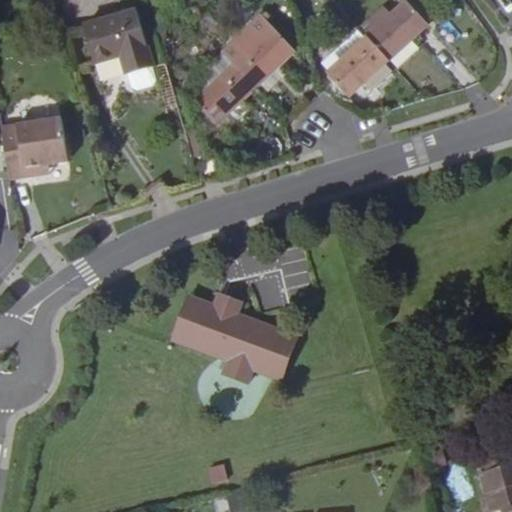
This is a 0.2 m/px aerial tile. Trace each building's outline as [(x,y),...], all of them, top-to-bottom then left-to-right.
[(373,34),(396,58),(435,21),(414,0),(408,0),(396,12),(373,34)] [(392,8),(368,28),(373,34),(396,12),(392,8)] [(141,15),(108,23),(119,62),(124,81),(158,71),(141,15)] [(119,62),(108,23),(88,28),(99,68),(119,62)] [(232,62),(258,87),(301,48),(276,23),(232,62)] [(354,95),(396,58),(373,34),(368,28),(329,65),(354,95)] [(219,122),(258,87),(232,62),(195,95),(219,122)] [(63,119),(2,129),(2,131),(3,136),(4,142),(5,148),(5,153),(6,159),(7,164),(8,170),(9,175),(10,181),(43,176),(42,167),(49,166),(69,163),(63,119)] [(50,175),(49,166),(42,167),(43,176),(50,175)] [(216,306),(196,298),(179,341),(230,361),(227,368),(252,378),(255,372),(279,381),(296,338),(241,316),(244,309),(218,299),(216,306)] [(190,421),(175,424),(185,468),(200,465),(190,421)] [(511,511),(511,462),(479,473),(491,511),(501,511),(503,511),(511,511)] [(225,466),(207,469),(210,485),(227,483),(225,466)]
